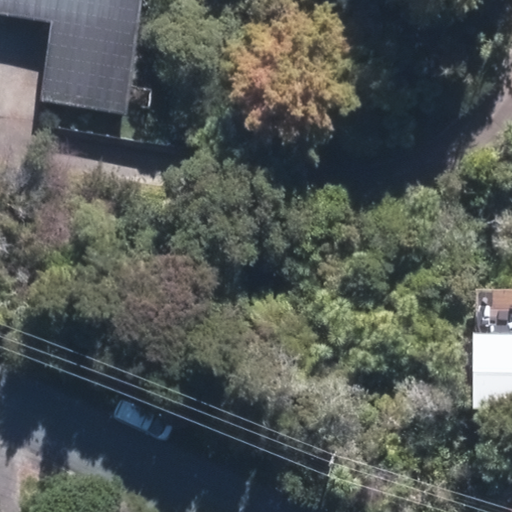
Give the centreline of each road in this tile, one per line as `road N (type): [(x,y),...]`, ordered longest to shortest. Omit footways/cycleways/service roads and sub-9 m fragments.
road 1 (unknown): [(0,151),(148,179),(314,174),(378,149),(435,108),(453,83),(478,0)]
road 2 (residential): [(260,511),(0,402)]
